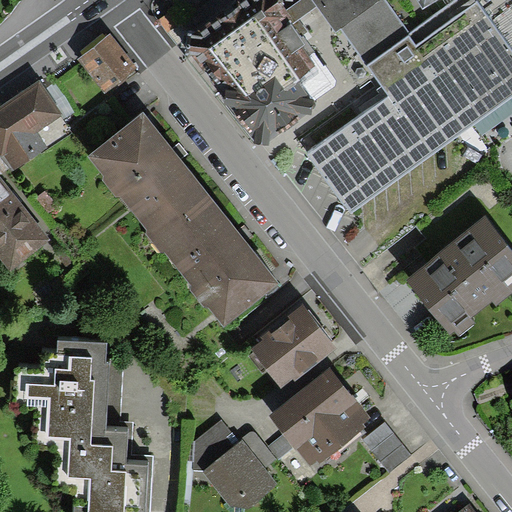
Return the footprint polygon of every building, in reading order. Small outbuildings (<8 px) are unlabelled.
[(286,12),(276,0),(239,0),(187,38),(190,43),(183,47),(258,150),(314,109),(306,97),(333,77),(294,24),(286,12)] [(301,0),(286,12),(294,24),(320,5),(386,95),(307,152),(350,210),(511,91),(511,51),(474,0),(446,0),(409,28),(388,0),(301,0)] [(411,0),(414,4),(414,3),(420,13),(440,0),(411,0)] [(137,72),(109,37),(77,62),(105,97),(137,72)] [(9,170),(13,175),(72,133),(60,116),(70,109),(63,99),(53,106),(37,84),(0,111),(0,171),(2,175),(9,170)] [(155,240),(210,196),(142,111),(87,154),(155,240)] [(0,253),(9,265),(48,235),(2,175),(0,171),(0,253)] [(223,325),(278,282),(210,196),(155,240),(223,325)] [(511,232),(509,229),(506,231),(486,206),(402,273),(453,337),(511,290),(511,232)] [(336,352),(303,308),(258,342),(261,346),(250,354),(281,394),(336,352)] [(106,356),(106,338),(57,336),(56,353),(41,352),(41,369),(16,368),(15,404),(37,405),(35,444),(57,445),(55,483),(74,484),(72,511),(150,511),(152,456),(132,456),(133,423),(119,423),(122,356),(106,356)] [(322,469),(365,433),(361,429),(368,423),(327,375),(270,423),(280,436),(291,448),(310,471),(318,465),(322,469)] [(192,472),(206,472),(240,443),(239,442),(221,420),(193,443),(192,472)] [(411,455),(385,423),(362,441),(389,474),(411,455)] [(248,511),(276,488),(263,472),(291,448),(280,436),(266,447),(252,431),(239,442),(240,443),(206,472),(203,475),(233,511),(248,511)]
